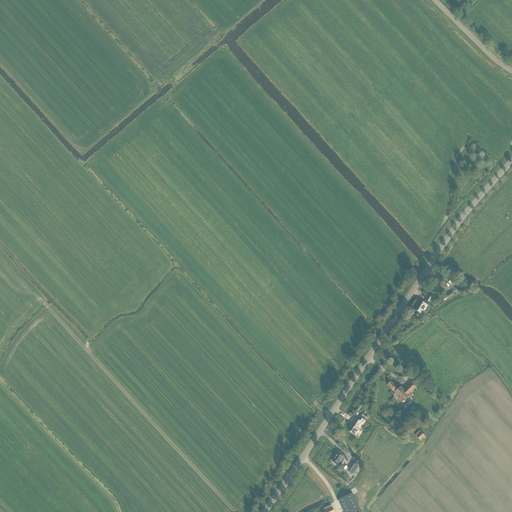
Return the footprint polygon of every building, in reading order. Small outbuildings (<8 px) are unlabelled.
[(444,302),(454,295),(452,292),(442,299),(444,302)] [(430,303),(433,297),(429,294),(425,300),(430,303)] [(428,306),(421,301),(415,311),(419,313),(417,316),(422,319),(426,312),(425,311),(428,306)] [(391,381),(387,385),(395,393),(393,395),(402,403),(410,396),(409,395),(415,388),(411,384),(405,390),(401,387),(399,389),(391,381)] [(366,421),(361,418),(359,421),(357,419),(349,431),(355,435),(358,431),(357,431),(362,423),(364,424),(366,421)] [(420,440),(424,436),(420,431),(416,435),(420,440)] [(340,466),(346,458),(344,457),(344,456),(339,452),(332,462),(338,465),(340,466)] [(353,475),(359,467),(353,462),(347,470),(353,475)] [(343,511),(360,511),(361,511),(352,494),(338,500),(343,511)]
